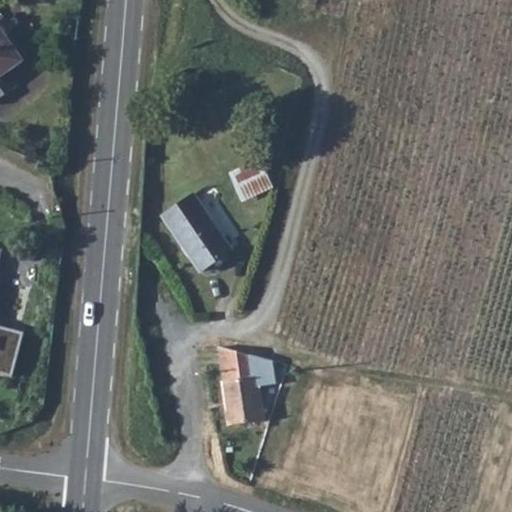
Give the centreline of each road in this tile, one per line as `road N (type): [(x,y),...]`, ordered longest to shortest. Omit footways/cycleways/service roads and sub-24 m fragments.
road 1 (tertiary): [(129,0),(87,479)]
road 2 (track): [(178,346),(267,310),(326,84),(304,50),(249,32),(216,0)]
road 3 (residential): [(87,479),(199,494),(239,511)]
